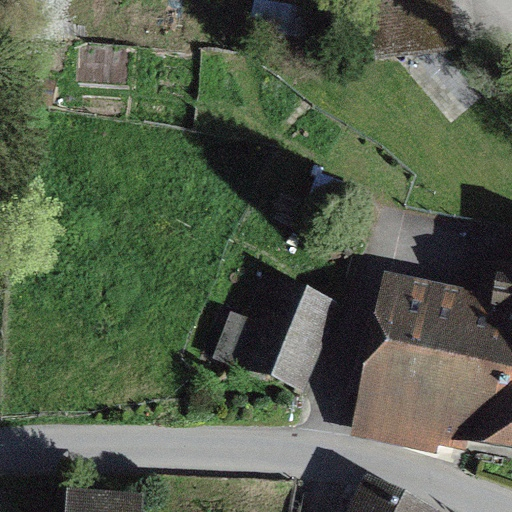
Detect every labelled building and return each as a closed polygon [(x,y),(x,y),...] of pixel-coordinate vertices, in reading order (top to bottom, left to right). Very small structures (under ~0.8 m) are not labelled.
[(381,0),(386,50),(443,46),(438,0),(381,0)] [(490,329),(461,323),(464,305),(396,292),(385,356),(480,376),(485,353),(511,357),(511,240),(506,239),(490,329)] [(325,315),(260,290),(248,321),(234,316),(219,358),(252,370),(255,362),(301,379),(325,315)] [(403,443),(438,449),(443,419),(511,432),(511,357),(485,353),(480,376),(385,356),(371,432),(403,443)] [(404,511),(370,494),(360,511),(404,511)]
